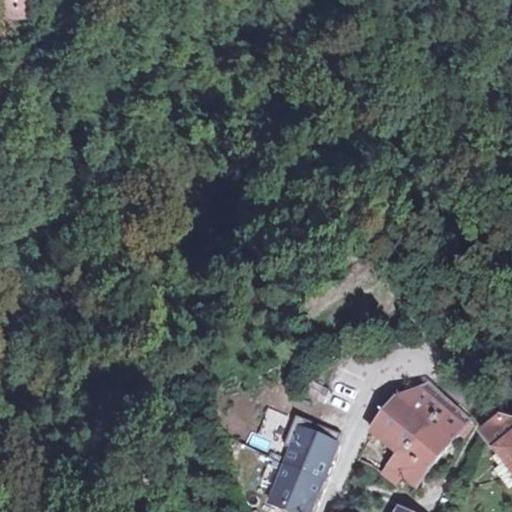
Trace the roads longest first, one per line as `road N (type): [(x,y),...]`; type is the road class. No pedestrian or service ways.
road 1 (track): [(330,493),(413,498),(436,491),(490,389)]
road 2 (track): [(511,399),(460,377),(415,371),(451,361),(511,366)]
road 3 (unclassified): [(323,511),(360,411),(387,380),(415,371)]
